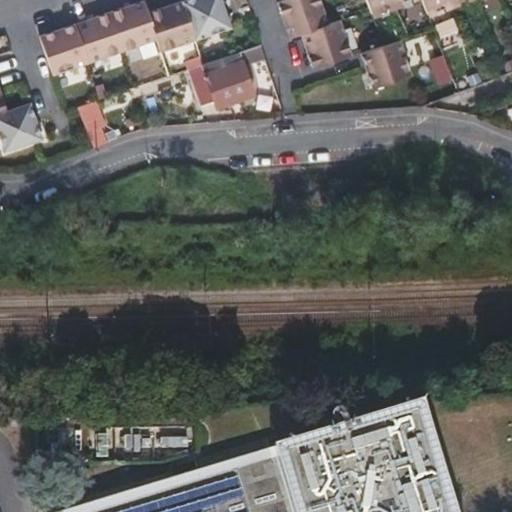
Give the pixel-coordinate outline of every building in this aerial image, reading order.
[(230,26),(221,0),(184,0),(183,0),(148,12),(144,0),(40,35),(53,73),(157,38),(161,49),(230,26)] [(301,36),(328,27),(318,0),(289,0),(278,4),(290,40),(301,36)] [(392,0),(364,0),(371,15),(395,5),(392,0)] [(447,0),(419,0),(426,16),(450,6),(447,0)] [(436,25),(443,45),(458,39),(451,19),(436,25)] [(328,27),(301,36),(313,70),(351,58),(340,23),(328,27)] [(411,77),(399,42),(360,54),(366,74),(372,90),(411,77)] [(260,43),(192,66),(204,104),(220,99),(222,104),(257,92),(247,63),(265,57),(260,43)] [(436,85),(450,83),(445,55),(431,58),(436,85)] [(0,148),(39,137),(26,102),(3,108),(0,100),(0,148)] [(91,148),(108,142),(95,101),(77,106),(91,148)] [(421,418),(229,474),(99,511),(441,511),(423,448),(428,446),(421,419),(421,418)]
